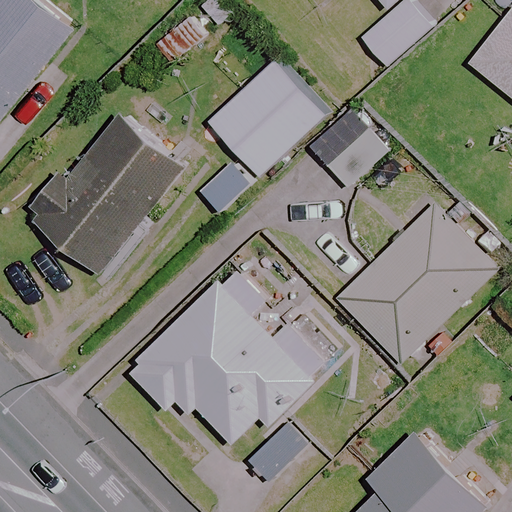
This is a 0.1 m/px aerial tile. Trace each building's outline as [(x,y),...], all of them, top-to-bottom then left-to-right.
[(0,0),(0,116),(73,23),(43,0),(0,0)] [(434,27),(409,0),(365,40),(390,67),(434,27)] [(404,0),(384,0),(392,10),(404,0)] [(210,34),(192,14),(159,44),(177,64),(210,34)] [(511,17),(474,64),(511,94),(511,17)] [(330,117),(279,61),(213,122),(264,178),(330,117)] [(192,165),(109,101),(67,156),(78,164),(35,220),(107,276),(192,165)] [(381,165),(359,136),(326,161),(349,190),(381,165)] [(336,230),(372,268),(341,298),(404,364),(500,270),(437,205),(415,226),(378,189),(336,230)] [(269,297),(237,265),(134,370),(189,425),(203,410),(237,444),(266,416),(275,425),(335,364),(294,324),(279,339),(253,313),(269,297)] [(309,446),(287,425),(251,462),(273,483),(309,446)] [(485,511),(492,506),(419,432),(371,479),(382,490),(358,511),(485,511)]
